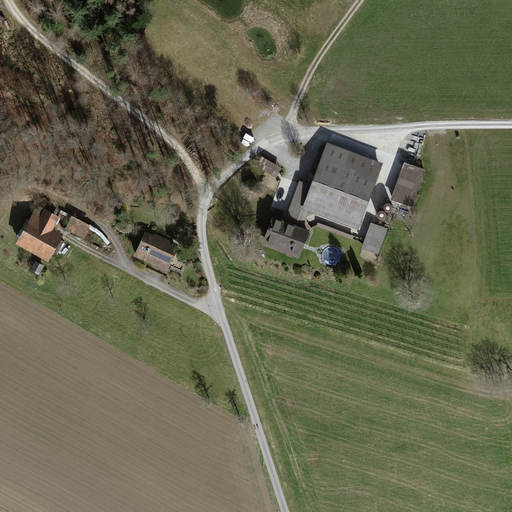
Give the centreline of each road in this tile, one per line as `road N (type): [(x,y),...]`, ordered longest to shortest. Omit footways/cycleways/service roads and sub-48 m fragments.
road 1 (residential): [(286,511),(220,315),(201,228),(216,183),(284,131)]
road 2 (track): [(511,125),(284,131),(312,69),(361,0)]
road 3 (track): [(206,202),(181,150),(73,68),(5,0)]
